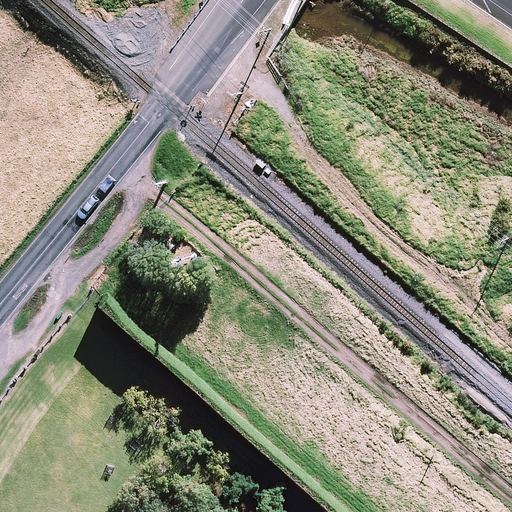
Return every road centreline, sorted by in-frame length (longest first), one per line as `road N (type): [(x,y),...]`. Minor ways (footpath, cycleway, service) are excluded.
road 1 (track): [(500,511),(117,159)]
road 2 (unclassified): [(0,303),(164,102)]
road 3 (unclassified): [(242,0),(164,102)]
